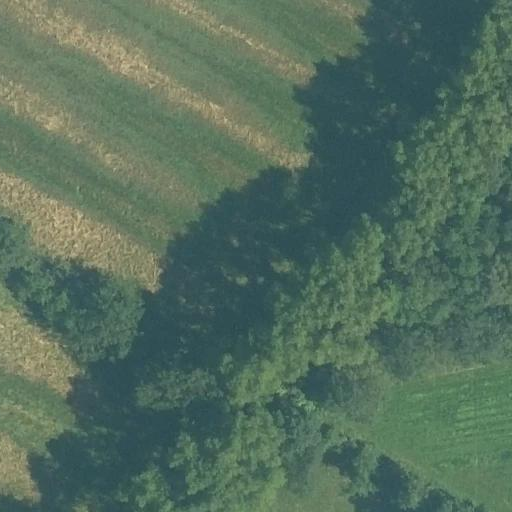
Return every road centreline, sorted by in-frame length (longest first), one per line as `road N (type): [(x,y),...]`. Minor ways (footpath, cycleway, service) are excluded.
road 1 (track): [(169,511),(511,31)]
road 2 (track): [(288,346),(511,315)]
